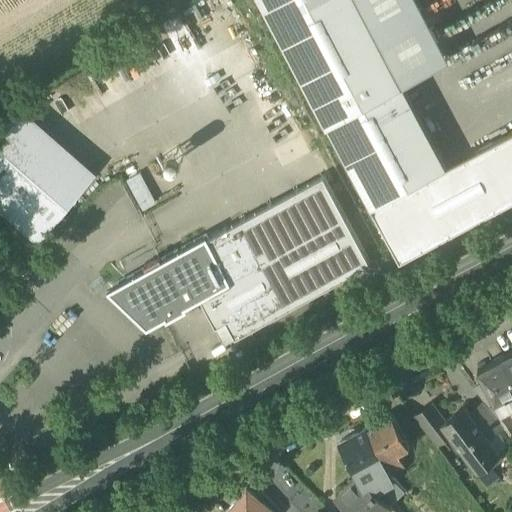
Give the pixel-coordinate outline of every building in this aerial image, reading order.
[(260,0),(312,96),(387,56),(402,83),(448,59),(417,0),(260,0)] [(446,167),(402,83),(387,56),(312,96),(371,207),(446,167)] [(0,122),(0,208),(35,239),(93,172),(21,110),(0,122)] [(397,258),(399,261),(511,201),(511,130),(446,167),(371,207),(398,257),(397,258)] [(162,158),(167,167),(182,160),(177,150),(162,158)] [(139,209),(152,202),(137,171),(123,178),(139,209)] [(322,178),(207,238),(206,239),(229,281),(200,296),(200,297),(215,326),(226,320),(235,337),(369,266),(322,178)] [(146,267),(112,285),(152,323),(165,316),(166,319),(186,307),(185,305),(200,297),(200,296),(229,281),(206,239),(207,238),(206,235),(161,259),(159,256),(144,264),(146,267)] [(147,326),(152,323),(112,285),(107,288),(147,326)] [(226,320),(215,326),(224,343),(235,337),(226,320)] [(511,355),(502,361),(511,379),(511,355)] [(493,406),(508,398),(511,395),(511,379),(502,361),(477,374),(484,388),(493,406)] [(493,406),(484,388),(476,392),(487,407),(488,408),(493,406)] [(414,417),(435,445),(449,435),(441,425),(446,421),(433,404),(414,417)] [(449,435),(476,472),(500,455),(485,434),(473,418),(465,407),(446,421),(441,425),(449,435)] [(488,431),(491,436),(502,427),(488,408),(487,407),(473,418),(485,434),(488,431)] [(367,430),(384,462),(397,455),(408,449),(391,417),(367,430)] [(384,462),(367,430),(367,429),(342,442),(359,475),(384,462)] [(404,467),(397,455),(384,462),(390,474),(404,467)] [(503,459),(500,455),(476,472),(487,486),(499,477),(492,468),(503,459)] [(384,462),(359,475),(335,497),(349,511),(379,511),(388,504),(374,492),(372,493),(371,491),(394,478),(390,474),(384,462)] [(275,511),(246,486),(225,510),(227,511),(275,511)]
